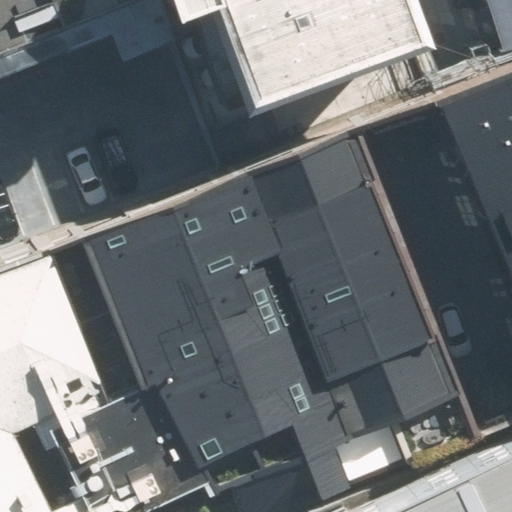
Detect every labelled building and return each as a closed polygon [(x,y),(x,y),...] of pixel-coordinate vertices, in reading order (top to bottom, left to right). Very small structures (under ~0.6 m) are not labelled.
[(0,0),(0,60),(158,0),(0,0)] [(427,23),(418,0),(188,0),(220,93),(427,23)] [(511,27),(511,0),(484,0),(495,33),(511,27)] [(511,65),(472,80),(511,189),(511,65)] [(511,399),(511,305),(432,96),(0,252),(0,511),(107,511),(200,466),(441,377),(472,420),(511,399)] [(511,511),(511,439),(507,430),(342,511),(511,511)]
